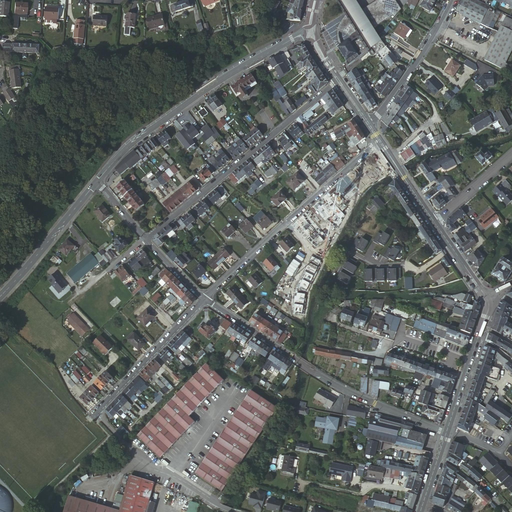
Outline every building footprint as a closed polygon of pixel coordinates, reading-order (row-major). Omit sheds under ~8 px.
[(195,0),(190,0),(171,6),(173,12),(197,5),(195,0)] [(379,55),(381,53),(374,43),(380,38),(375,30),(395,17),(397,19),(404,10),(396,0),(382,0),(366,16),(363,12),(356,0),(338,0),(348,16),(343,24),(341,28),(349,33),(353,39),(354,41),(369,30),(373,35),(365,42),(369,49),(365,52),(365,53),(360,57),(359,55),(349,62),(352,66),(358,62),(359,64),(372,54),(375,58),(379,55)] [(366,16),(382,0),(381,0),(363,12),(366,16)] [(419,2),(415,0),(411,0),(408,5),(417,10),(419,6),(414,4),(415,1),(419,3),(419,2)] [(425,5),(433,9),(436,5),(427,0),(427,2),(425,5)] [(483,2),(478,0),(460,0),(455,10),(491,29),(495,21),(500,12),(483,2)] [(511,0),(497,0),(500,1),(499,3),(503,5),(504,4),(511,7),(511,9),(511,0)] [(0,2),(0,17),(8,19),(9,3),(0,2)] [(17,4),(16,15),(27,17),(29,5),(17,4)] [(301,12),(302,7),(294,4),(293,7),(292,9),(297,11),(296,13),(301,14),(301,12)] [(430,15),(433,9),(425,5),(423,8),(422,10),(430,15)] [(46,7),(45,19),(45,24),(52,24),(53,24),(53,20),(59,21),(60,9),(46,7)] [(289,19),(300,21),(300,18),(301,14),(296,13),(297,11),(292,9),(289,19)] [(504,14),(500,12),(495,21),(499,23),(504,14)] [(127,15),(126,29),(136,30),(137,16),(127,15)] [(149,19),(152,31),(165,27),(163,16),(149,19)] [(98,17),(97,27),(110,28),(111,18),(98,17)] [(511,22),(504,18),(484,60),(506,70),(508,65),(505,63),(511,47),(511,22)] [(78,36),(79,36),(86,37),(87,23),(80,22),(79,22),(78,36)] [(405,40),(408,37),(411,30),(403,25),(397,35),(405,40)] [(349,33),(341,28),(339,31),(353,39),(349,33)] [(369,30),(354,41),(355,42),(363,38),(365,42),(373,35),(369,30)] [(381,53),(388,47),(382,39),(381,38),(380,38),(374,43),(381,53)] [(365,53),(365,52),(360,55),(350,42),(340,49),(349,62),(359,55),(360,57),(365,53)] [(13,45),(13,52),(39,53),(39,45),(13,45)] [(296,64),(298,67),(312,57),(307,48),(304,46),(294,49),(295,54),(300,52),(304,58),(299,61),(296,64)] [(386,60),(393,54),(388,47),(381,53),(386,60)] [(393,54),(386,60),(387,60),(392,67),(393,69),(400,63),(398,60),(393,54)] [(298,67),(301,71),(307,67),(307,68),(315,62),(312,57),(298,67)] [(310,78),(321,70),(315,62),(307,68),(311,73),(308,75),(309,76),(307,78),(308,79),(310,78)] [(464,68),(455,62),(447,73),(456,79),(464,68)] [(479,69),(476,64),(472,62),(470,67),(478,71),(479,69)] [(21,63),(11,65),(14,87),(23,85),(21,68),(22,68),(21,63)] [(399,69),(396,74),(402,79),(406,74),(399,69)] [(324,75),(321,70),(310,78),(313,82),(324,75)] [(350,78),(354,84),(361,80),(364,78),(363,78),(359,72),(350,78)] [(402,79),(396,74),(394,73),(391,77),(387,82),(395,88),(401,81),(402,79)] [(383,80),(387,82),(391,77),(388,74),(383,80)] [(327,80),(324,75),(313,82),(314,85),(316,88),(327,80)] [(495,76),(485,77),(478,85),(486,92),(489,88),(489,87),(496,87),(495,76)] [(233,89),(236,93),(237,95),(241,93),(257,84),(253,77),(245,82),(242,84),(233,89)] [(361,80),(354,84),(358,91),(365,86),(370,83),(365,77),(364,78),(361,80)] [(435,78),(428,84),(435,92),(434,93),(437,96),(445,89),(435,78)] [(330,85),(327,80),(316,88),(314,89),(311,91),(316,96),(330,85)] [(305,81),(293,92),(295,94),(302,88),(301,87),(306,82),(305,81)] [(274,86),(278,92),(283,88),(279,82),(274,86)] [(384,87),(380,92),(379,93),(388,98),(389,96),(395,88),(387,82),(385,85),(384,87)] [(370,83),(365,86),(370,93),(374,89),(370,83)] [(247,93),(258,86),(257,84),(241,93),(242,96),(244,100),(249,97),(247,93)] [(358,91),(363,98),(370,93),(365,86),(358,91)] [(11,87),(5,91),(10,99),(17,95),(11,87)] [(278,92),(281,95),(283,99),(287,96),(288,95),(283,88),(278,92)] [(415,92),(408,88),(405,92),(412,97),(412,98),(414,99),(414,100),(416,101),(420,96),(415,93),(415,92)] [(305,91),(304,89),(296,95),(295,96),(297,98),(298,98),(305,93),(304,92),(305,91)] [(456,96),(453,93),(452,91),(449,95),(453,100),(457,96),(456,96)] [(335,92),(325,100),(328,105),(338,97),(335,92)] [(370,93),(363,98),(367,105),(374,100),(371,94),(370,93)] [(407,104),(410,99),(403,94),(400,99),(407,104)] [(310,95),(300,103),(303,107),(310,101),(312,99),(310,95)] [(211,106),(218,101),(215,96),(208,102),(211,106)] [(332,110),(342,103),(338,97),(328,105),(329,106),(331,109),(332,110)] [(280,102),(290,117),(293,114),(286,104),(285,101),(283,99),(280,102)] [(403,109),(407,104),(400,99),(396,104),(403,109)] [(417,105),(413,101),(410,99),(407,104),(412,108),(414,110),(417,105)] [(379,107),(375,102),(374,100),(367,105),(372,112),(379,107)] [(223,107),(218,101),(211,106),(215,113),(223,107)] [(286,104),(293,114),(298,111),(290,101),(286,104)] [(336,115),(345,108),(342,103),(332,110),(333,112),(336,115)] [(320,104),(312,110),(315,114),(319,112),(318,110),(322,108),(321,107),(322,106),(320,104)] [(399,114),(403,109),(396,104),(391,111),(398,116),(399,114)] [(412,108),(407,104),(403,109),(407,114),(412,108)] [(199,113),(203,119),(209,114),(205,108),(199,113)] [(501,121),(497,115),(494,110),(472,123),(478,134),(498,122),(501,121)] [(511,121),(506,110),(497,115),(501,121),(504,127),(506,130),(511,126),(511,121)] [(394,121),(398,116),(391,111),(387,116),(394,121)] [(309,113),(304,118),(307,123),(308,124),(314,119),(313,118),(309,113)] [(385,119),(391,126),(394,121),(387,116),(385,119)] [(304,117),(299,121),(301,124),(303,127),(307,123),(304,118),(304,117)] [(222,130),(224,128),(229,125),(225,119),(218,124),(222,130)] [(301,124),(299,121),(292,127),(294,130),(298,126),(301,124)] [(324,127),(319,121),(315,124),(320,130),(324,127)] [(306,131),(306,132),(311,128),(308,124),(307,123),(303,127),(306,131)] [(359,128),(355,123),(344,129),(345,130),(346,132),(352,128),(354,131),(359,128)] [(320,130),(315,124),(311,128),(316,134),(320,130)] [(183,129),(185,130),(193,140),(200,134),(194,126),(192,128),(190,128),(188,125),(183,129)] [(212,130),(208,125),(203,130),(206,134),(212,130)] [(304,133),(298,126),(294,130),(300,137),(304,133)] [(306,132),(310,138),(316,134),(311,128),(306,132)] [(367,140),(359,128),(354,131),(348,135),(350,137),(351,139),(352,138),(357,146),(367,140)] [(260,141),(265,137),(259,129),(257,130),(254,133),(260,141)] [(189,151),(197,144),(193,140),(185,130),(177,137),(189,151)] [(210,139),(214,136),(216,135),(212,130),(206,134),(210,139)] [(300,137),(294,130),(290,133),(296,140),(300,137)] [(348,135),(346,132),(345,130),(342,133),(336,136),(340,141),(344,138),(348,135)] [(171,140),(166,132),(162,136),(167,143),(168,145),(169,144),(168,142),(171,140)] [(214,136),(217,140),(218,141),(223,137),(219,132),(216,135),(214,136)] [(254,133),(249,137),(250,137),(256,144),(260,141),(254,133)] [(432,144),(434,144),(429,137),(425,134),(420,138),(423,141),(427,138),(432,144)] [(293,142),(294,141),(288,135),(285,138),(286,139),(281,143),(288,152),(293,147),(292,146),(294,145),(292,143),(293,142)] [(169,146),(167,143),(162,136),(157,139),(165,149),(169,146)] [(210,139),(207,142),(210,146),(217,140),(214,136),(210,139)] [(201,147),(207,142),(203,137),(197,141),(201,147)] [(250,137),(249,137),(245,141),(251,148),(256,144),(250,137)] [(433,148),(435,147),(434,144),(432,144),(427,138),(423,141),(428,146),(423,148),(424,149),(425,152),(429,150),(433,148)] [(154,141),(149,144),(155,152),(159,149),(154,141)] [(238,145),(245,154),(249,150),(242,141),(239,144),(238,145)] [(298,152),(301,149),(294,141),(293,142),(298,149),(296,150),(298,152)] [(420,150),(421,149),(423,148),(428,146),(423,141),(418,144),(416,143),(415,144),(414,143),(409,147),(411,150),(415,155),(420,150)] [(155,152),(149,144),(145,148),(151,155),(155,152)] [(241,157),(245,154),(238,145),(236,146),(234,148),(241,157)] [(270,146),(265,149),(272,157),(276,153),(270,146)] [(141,152),(146,159),(151,155),(145,148),(141,152)] [(236,161),(241,157),(234,148),(233,149),(232,150),(229,152),(236,161)] [(263,151),(261,153),(268,160),(269,159),(271,161),(274,159),(272,157),(265,149),(263,151)] [(333,150),(330,152),(326,155),(333,164),(340,158),(333,150)] [(415,155),(411,150),(402,156),(408,164),(417,158),(416,157),(415,155)] [(468,158),(463,151),(458,152),(458,153),(464,161),(468,158)] [(141,152),(137,155),(143,162),(146,159),(141,152)] [(136,153),(124,162),(124,163),(130,170),(131,171),(143,162),(137,155),(136,153)] [(221,158),(227,165),(231,162),(225,154),(223,156),(220,153),(217,156),(220,159),(221,158)] [(268,160),(261,153),(257,156),(263,164),(267,161),(268,160)] [(464,161),(458,153),(454,156),(460,165),(465,163),(464,161)] [(486,157),(483,153),(477,159),(484,167),(494,158),(490,154),(486,157)] [(452,155),(430,165),(428,167),(433,174),(445,166),(447,170),(457,163),(452,155)] [(219,172),(227,165),(221,158),(220,159),(217,156),(210,161),(219,172)] [(263,164),(257,156),(253,159),(259,167),(263,164)] [(346,166),(349,163),(343,157),(341,159),(340,158),(333,164),(340,171),(346,166)] [(251,161),(246,165),(253,173),(257,169),(251,161)] [(428,167),(430,165),(428,162),(426,164),(427,165),(422,168),(428,178),(433,174),(428,167)] [(124,163),(117,171),(122,177),(130,170),(124,163)] [(169,172),(172,170),(173,169),(166,163),(163,166),(169,172)] [(246,166),(242,168),(249,176),(250,175),(253,173),(246,165),(246,166)] [(333,178),(339,173),(332,165),(324,173),(325,174),(316,182),(322,188),(333,178)] [(177,176),(181,173),(176,166),(173,169),(172,170),(177,176)] [(215,174),(210,167),(207,169),(213,176),(215,174)] [(249,176),(242,168),(238,171),(245,179),(247,177),(249,176)] [(213,176),(207,169),(204,171),(205,173),(204,174),(205,175),(202,177),(202,178),(206,182),(209,180),(209,179),(213,176)] [(275,169),(271,172),(275,177),(279,174),(275,169)] [(167,173),(172,179),(177,176),(172,170),(169,172),(168,172),(167,173)] [(245,179),(238,171),(234,174),(235,175),(231,178),(237,186),(241,182),(245,179)] [(168,183),(173,180),(172,179),(167,173),(164,175),(163,176),(168,183)] [(306,183),(299,175),(288,184),(295,192),(306,183)] [(163,176),(159,179),(163,185),(164,186),(165,187),(169,183),(168,183),(163,176)] [(445,178),(439,182),(441,186),(442,185),(447,182),(452,189),(456,187),(451,179),(447,181),(445,178)] [(194,181),(191,184),(198,192),(201,189),(194,181)] [(511,188),(511,186),(507,181),(499,188),(498,187),(494,192),(498,197),(499,196),(504,202),(502,204),(506,209),(511,203),(511,194),(509,191),(511,188)] [(122,193),(129,187),(125,182),(118,188),(122,193)] [(441,211),(458,197),(452,189),(447,182),(442,185),(449,194),(443,198),(442,198),(434,204),(439,211),(441,211)] [(396,183),(390,187),(394,193),(397,197),(398,198),(404,194),(396,183)] [(191,184),(186,188),(193,196),(198,192),(191,184)] [(226,184),(221,188),(228,195),(232,192),(226,184)] [(122,193),(126,198),(133,192),(129,187),(122,193)] [(186,188),(182,191),(189,200),(191,198),(193,196),(186,188)] [(221,188),(213,195),(219,202),(221,201),(223,200),(228,195),(221,188)] [(189,200),(182,191),(178,195),(185,203),(189,200)] [(133,192),(126,198),(130,203),(137,197),(133,192)] [(288,201),(282,193),(273,201),(280,208),(288,201)] [(407,199),(404,194),(398,198),(405,209),(411,205),(407,199)] [(174,198),(181,206),(185,203),(178,195),(174,198)] [(219,202),(213,195),(209,198),(215,206),(218,203),(219,202)] [(141,202),(137,197),(130,203),(134,208),(141,202)] [(176,210),(181,206),(174,198),(170,202),(176,210)] [(376,201),(375,202),(373,204),(380,213),(382,211),(386,208),(378,199),(376,201)] [(166,212),(156,201),(151,205),(161,217),(166,212)] [(146,207),(141,202),(134,208),(139,213),(146,207)] [(172,214),(176,210),(170,202),(165,206),(172,214)] [(205,203),(201,206),(207,213),(211,210),(205,203)] [(380,213),(373,204),(368,208),(371,212),(376,217),(380,213)] [(405,209),(413,219),(418,215),(411,205),(405,209)] [(104,206),(95,213),(104,224),(113,217),(104,206)] [(207,213),(201,206),(197,209),(197,210),(202,216),(203,217),(207,213)] [(468,215),(463,209),(453,218),(458,223),(460,221),(461,220),(462,221),(468,215)] [(501,217),(494,209),(483,218),(484,219),(481,222),(488,230),(501,217)] [(197,210),(194,212),(200,219),(202,216),(197,210)] [(259,224),(267,217),(263,213),(255,220),(259,224)] [(187,218),(193,225),(197,222),(191,214),(187,218)] [(413,219),(420,230),(425,226),(418,215),(413,219)] [(273,223),(267,217),(259,224),(265,231),(273,223)] [(183,221),(188,229),(193,225),(187,218),(183,221)] [(453,234),(458,230),(455,226),(455,224),(458,223),(453,218),(449,221),(448,227),(453,234)] [(181,219),(178,221),(186,231),(188,229),(183,221),(181,219)] [(255,228),(249,221),(241,228),(247,235),(255,228)] [(479,228),(475,223),(470,227),(465,230),(468,236),(471,234),(479,228)] [(238,232),(232,225),(224,232),(229,239),(238,232)] [(429,243),(435,240),(425,226),(420,230),(429,243)] [(170,227),(162,234),(166,239),(166,238),(168,240),(170,238),(171,239),(177,235),(170,227)] [(307,235),(297,229),(295,232),(305,238),(307,235)] [(465,230),(455,237),(459,244),(465,240),(469,237),(468,236),(465,230)] [(383,236),(379,244),(381,245),(386,247),(391,237),(385,233),(383,236)] [(166,239),(162,234),(155,240),(155,243),(160,248),(168,241),(166,239)] [(380,246),(381,245),(379,244),(383,236),(382,235),(381,237),(378,236),(375,242),(380,246)] [(121,238),(116,242),(120,246),(116,248),(121,254),(130,247),(127,243),(125,244),(121,238)] [(467,243),(461,247),(466,253),(479,245),(474,238),(467,243)] [(362,242),(357,250),(359,251),(364,253),(370,243),(363,239),(362,242)] [(295,248),(288,240),(282,246),(289,254),(295,248)] [(429,243),(438,256),(444,252),(435,240),(429,243)] [(359,252),(359,251),(357,250),(362,242),(361,241),(360,243),(357,242),(353,248),(359,252)] [(69,242),(61,252),(68,258),(77,248),(69,242)] [(389,259),(391,260),(395,262),(401,252),(395,248),(393,251),(389,259)] [(226,250),(218,258),(224,264),(232,257),(226,250)] [(390,261),(391,260),(389,259),(393,251),(392,250),(391,252),(388,251),(384,257),(390,261)] [(107,255),(104,251),(100,254),(101,254),(102,255),(105,259),(109,264),(112,262),(116,259),(112,254),(111,252),(107,255)] [(137,258),(141,263),(141,262),(148,256),(145,252),(137,258)] [(168,256),(175,263),(179,258),(172,252),(168,256)] [(479,252),(470,259),(474,265),(483,257),(482,256),(479,252)] [(101,264),(96,258),(93,254),(69,274),(77,283),(101,264)] [(104,268),(109,264),(105,259),(102,255),(101,254),(96,258),(101,264),(104,268)] [(185,255),(184,254),(177,262),(184,268),(188,265),(183,261),(186,258),(184,256),(185,255)] [(454,267),(447,257),(444,260),(449,268),(454,267)] [(482,267),(486,260),(484,258),(483,257),(474,265),(475,266),(476,268),(480,269),(482,267)] [(133,269),(141,263),(137,258),(130,265),(133,269)] [(224,264),(218,258),(210,265),(216,271),(224,264)] [(279,267),(272,259),(266,264),(273,272),(279,267)] [(347,264),(348,265),(349,263),(356,268),(357,266),(355,265),(356,262),(350,259),(347,264)] [(511,274),(511,264),(505,259),(494,275),(506,283),(511,274)] [(348,265),(345,270),(351,273),(353,274),(355,276),(359,269),(356,268),(349,263),(348,265)] [(449,275),(443,265),(430,274),(436,283),(449,275)] [(200,280),(208,272),(202,266),(194,273),(200,280)] [(158,269),(152,274),(155,278),(162,272),(158,269)] [(341,275),(342,275),(343,274),(350,278),(351,277),(349,276),(351,273),(345,270),(344,269),(341,275)] [(168,285),(175,278),(168,270),(161,277),(163,279),(160,283),(165,288),(168,285)] [(59,272),(50,279),(54,284),(54,285),(60,293),(62,293),(65,291),(65,289),(68,286),(62,278),(63,278),(59,272)] [(342,275),(339,280),(349,286),(353,279),(350,278),(343,274),(342,275)] [(264,284),(256,276),(250,282),(257,290),(264,284)] [(168,285),(172,289),(179,282),(178,280),(175,278),(168,285)] [(172,289),(176,292),(183,285),(179,282),(172,289)] [(183,285),(176,292),(174,294),(178,298),(179,296),(187,289),(183,285)] [(144,289),(141,287),(134,294),(136,297),(144,289)] [(187,289),(179,296),(183,300),(191,293),(187,289)] [(228,294),(235,302),(242,297),(235,289),(228,294)] [(183,300),(187,304),(194,297),(191,293),(183,300)] [(159,295),(153,301),(156,303),(162,297),(159,295)] [(471,305),(473,297),(468,295),(467,297),(465,303),(471,305)] [(194,297),(187,304),(191,308),(198,302),(197,299),(194,297)] [(242,297),(235,302),(243,310),(249,305),(242,297)] [(426,299),(425,299),(423,307),(441,313),(443,307),(443,304),(426,299)] [(446,300),(442,299),(440,299),(439,301),(449,305),(454,307),(456,308),(467,312),(469,307),(469,306),(463,304),(462,305),(454,302),(454,301),(447,299),(446,300)] [(479,304),(477,303),(475,308),(470,306),(470,307),(469,307),(467,312),(479,316),(482,309),(479,304)] [(500,309),(499,312),(510,318),(510,317),(511,312),(511,307),(510,306),(504,303),(501,304),(500,309)] [(388,306),(385,305),(382,313),(388,315),(391,307),(388,306)] [(467,312),(456,308),(454,314),(465,318),(467,312)] [(149,311),(139,320),(146,327),(156,318),(149,311)] [(342,321),(347,322),(351,313),(346,311),(342,321)] [(479,316),(467,312),(465,318),(465,320),(476,324),(479,316)] [(499,312),(497,317),(509,323),(510,318),(499,312)] [(351,313),(347,322),(352,324),(356,315),(354,314),(352,314),(351,313)] [(415,329),(468,349),(470,343),(449,335),(450,333),(422,323),(425,317),(415,313),(413,320),(418,323),(415,329)] [(395,318),(389,315),(386,325),(392,327),(395,318)] [(69,321),(75,327),(82,321),(80,320),(79,321),(75,316),(69,321)] [(256,327),(262,319),(258,316),(252,324),(256,327)] [(355,325),(360,327),(364,317),(358,316),(355,325)] [(364,317),(360,327),(365,328),(369,319),(364,317)] [(470,343),(473,334),(461,330),(458,329),(452,327),(446,325),(440,322),(436,321),(425,317),(422,323),(450,333),(449,335),(470,343)] [(440,322),(446,325),(448,318),(441,317),(440,322)] [(497,317),(493,330),(503,336),(505,331),(508,323),(509,323),(497,317)] [(395,318),(392,327),(391,331),(398,333),(401,325),(402,320),(395,318)] [(266,322),(262,319),(256,327),(261,330),(266,322)] [(473,334),(476,324),(465,320),(461,330),(473,334)] [(82,321),(75,327),(83,337),(90,331),(87,328),(88,327),(82,321)] [(222,327),(228,331),(233,324),(228,321),(222,327)] [(265,333),(271,325),(266,322),(261,330),(265,333)] [(275,328),(271,325),(265,333),(270,336),(275,328)] [(378,327),(377,326),(372,325),(370,330),(382,334),(384,329),(378,327)] [(203,327),(200,330),(202,332),(201,333),(209,340),(217,332),(212,327),(211,329),(209,326),(207,329),(206,328),(205,329),(203,327)] [(229,334),(233,337),(239,329),(235,326),(229,334)] [(276,328),(275,328),(270,336),(272,337),(274,339),(280,331),(276,328)] [(239,329),(233,337),(236,339),(238,340),(244,331),(239,329)] [(248,334),(244,331),(238,340),(239,341),(242,343),(248,334)] [(280,331),(274,339),(279,342),(284,334),(280,331)] [(184,332),(180,336),(187,342),(191,339),(184,332)] [(97,334),(91,341),(95,344),(102,337),(98,334),(97,334)] [(252,337),(248,334),(242,343),(246,346),(252,337)] [(284,334),(279,342),(283,345),(289,337),(284,334)] [(136,335),(130,341),(140,352),(147,346),(136,335)] [(511,346),(491,335),(489,341),(490,342),(489,343),(496,346),(496,345),(511,354),(511,346)] [(180,336),(177,339),(184,346),(184,345),(187,342),(180,336)] [(114,350),(102,337),(95,344),(107,357),(114,350)] [(176,341),(173,343),(180,350),(182,348),(184,346),(177,339),(176,341)] [(254,351),(259,342),(258,341),(255,339),(249,348),(250,348),(254,351)] [(264,345),(259,342),(254,351),(257,353),(258,353),(264,345)] [(180,350),(173,343),(169,348),(176,354),(177,353),(180,350)] [(268,347),(264,345),(258,353),(256,356),(259,358),(261,356),(262,356),(268,347)] [(272,351),(268,347),(262,356),(267,359),(272,351)] [(497,352),(487,347),(481,363),(493,368),(496,368),(496,367),(499,360),(511,373),(511,364),(510,363),(497,352)] [(166,350),(163,354),(170,360),(172,358),(173,357),(166,350)] [(79,352),(77,354),(82,360),(85,358),(79,352)] [(231,352),(226,360),(229,362),(234,354),(231,352)] [(280,356),(275,353),(269,363),(267,362),(263,368),(269,372),(272,367),(274,364),(280,356)] [(161,356),(159,357),(166,364),(168,362),(170,360),(163,354),(161,356)] [(238,362),(240,359),(241,358),(236,355),(231,363),(234,365),(235,366),(236,365),(238,362)] [(390,355),(387,362),(393,365),(396,357),(390,355)] [(284,358),(280,356),(274,364),(277,366),(275,369),(276,370),(278,367),(284,358)] [(396,357),(393,365),(394,365),(398,366),(399,366),(402,359),(396,357)] [(289,361),(284,358),(278,367),(276,370),(278,371),(280,368),(283,370),(289,361)] [(240,371),(246,363),(240,359),(238,362),(236,365),(239,367),(238,370),(240,371)] [(384,361),(375,359),(374,366),(383,368),(384,361)] [(405,368),(408,361),(402,359),(399,366),(397,371),(403,372),(405,368)] [(188,360),(185,363),(191,369),(194,365),(188,360)] [(293,364),(289,361),(283,370),(287,373),(293,364)] [(414,363),(408,361),(405,368),(405,369),(411,371),(414,363)] [(152,365),(159,372),(163,368),(156,362),(152,365)] [(419,365),(414,363),(411,371),(417,373),(419,365)] [(479,370),(477,374),(487,378),(489,379),(493,368),(481,363),(479,370)] [(155,376),(159,372),(152,365),(149,369),(155,376)] [(183,365),(180,368),(186,373),(189,371),(183,365)] [(208,365),(199,374),(217,391),(226,381),(208,365)] [(417,373),(418,373),(422,375),(425,367),(419,365),(417,373)] [(422,375),(424,375),(428,377),(431,369),(425,367),(422,375)] [(496,368),(493,368),(489,379),(498,382),(502,371),(501,369),(496,367),(496,368)] [(375,368),(374,377),(379,378),(379,375),(390,377),(390,370),(375,368)] [(149,369),(145,373),(152,380),(155,376),(149,369)] [(428,377),(429,377),(430,378),(430,377),(435,378),(437,372),(431,369),(428,377)] [(248,370),(244,377),(248,379),(252,373),(248,370)] [(74,374),(76,377),(80,381),(83,379),(76,372),(74,374)] [(435,378),(436,379),(443,381),(446,375),(443,374),(437,372),(435,378)] [(103,377),(110,384),(114,380),(107,373),(103,377)] [(145,373),(141,376),(148,383),(152,380),(145,373)] [(417,374),(415,379),(422,382),(424,375),(422,375),(418,373),(417,374)] [(191,383),(208,399),(217,391),(199,374),(191,383)] [(487,378),(477,374),(476,378),(486,383),(487,378)] [(455,385),(457,379),(446,375),(443,381),(446,382),(455,385)] [(77,385),(81,382),(80,381),(76,377),(72,379),(77,385)] [(103,377),(99,381),(106,388),(110,384),(103,377)] [(139,378),(136,382),(143,389),(146,386),(147,385),(139,378)] [(476,378),(474,384),(483,388),(484,387),(486,383),(476,378)] [(436,379),(433,388),(442,392),(446,382),(443,381),(436,379)] [(106,388),(99,381),(95,385),(103,392),(106,388)] [(132,385),(139,392),(141,391),(143,389),(136,382),(132,385)] [(452,395),(455,385),(446,382),(442,392),(452,395)] [(191,383),(182,392),(200,408),(208,399),(191,383)] [(391,385),(381,383),(380,387),(380,390),(390,392),(390,391),(391,385)] [(472,389),(481,394),(483,388),(474,384),(472,389)] [(129,389),(136,396),(138,394),(139,392),(132,385),(129,389)] [(100,395),(93,388),(89,392),(96,399),(100,395)] [(132,400),(136,396),(129,389),(125,393),(132,400)] [(471,392),(470,394),(480,398),(480,397),(481,394),(472,389),(471,392)] [(253,391),(245,402),(272,420),(280,409),(253,391)] [(96,399),(89,392),(86,396),(93,402),(96,399)] [(173,401),(191,417),(200,408),(182,392),(173,401)] [(327,395),(320,392),(315,401),(332,409),(337,400),(327,395)] [(430,401),(432,395),(424,392),(421,398),(430,401)] [(469,400),(477,404),(478,402),(480,398),(470,394),(469,400)] [(89,406),(93,402),(86,396),(82,400),(89,406)] [(122,396),(118,400),(125,407),(129,410),(133,406),(129,403),(130,403),(122,396)] [(450,400),(440,397),(439,402),(448,405),(450,400)] [(424,406),(428,407),(430,401),(421,398),(419,404),(424,406)] [(118,400),(115,403),(122,410),(124,413),(125,413),(125,414),(129,410),(125,407),(118,400)] [(480,406),(477,404),(469,400),(466,406),(478,411),(480,406)] [(173,401),(164,410),(188,433),(197,423),(191,417),(173,401)] [(483,408),(487,410),(490,405),(491,403),(487,401),(483,408)] [(239,412),(265,430),(272,420),(245,402),(239,412)] [(437,407),(446,410),(448,405),(439,402),(437,407)] [(115,403),(111,407),(118,414),(121,412),(122,410),(115,403)] [(487,410),(501,420),(504,421),(509,424),(511,421),(511,417),(490,405),(487,410)] [(465,409),(477,415),(478,411),(466,406),(465,409)] [(480,406),(478,411),(485,416),(486,421),(497,429),(499,426),(498,424),(501,420),(487,410),(483,408),(481,406),(480,406)] [(118,414),(111,407),(108,411),(108,412),(115,418),(118,414)] [(422,413),(438,418),(440,411),(431,408),(428,407),(427,409),(424,408),(422,413)] [(464,412),(464,413),(475,418),(477,415),(465,409),(464,412)] [(156,419),(179,442),(188,433),(164,410),(156,419)] [(359,419),(364,420),(365,414),(349,411),(348,417),(351,418),(359,419)] [(440,411),(438,418),(435,424),(441,426),(445,413),(440,411)] [(113,420),(115,418),(108,412),(106,413),(113,420)] [(239,412),(231,423),(258,441),(265,430),(239,412)] [(462,417),(474,423),(475,418),(464,413),(462,417)] [(413,432),(414,429),(414,427),(397,421),(394,420),(383,418),(383,416),(377,415),(375,423),(387,426),(408,431),(413,432)] [(461,422),(472,428),(474,423),(462,417),(461,422)] [(328,420),(318,418),(316,427),(327,429),(324,443),(333,445),(335,430),(337,430),(339,420),(329,418),(328,420)] [(359,419),(351,418),(348,429),(356,431),(359,419)] [(156,419),(147,428),(170,451),(179,442),(156,419)] [(423,436),(413,432),(408,431),(387,426),(375,423),(372,422),(370,430),(368,438),(367,439),(370,440),(375,441),(384,443),(404,447),(421,452),(423,452),(428,435),(426,434),(424,434),(423,436)] [(458,429),(470,434),(472,428),(461,422),(459,428),(458,429)] [(225,433),(251,451),(258,441),(231,423),(225,433)] [(122,428),(118,432),(122,437),(126,432),(122,428)] [(170,451),(147,428),(139,437),(162,459),(170,451)] [(225,433),(217,444),(244,462),(249,455),(251,451),(225,433)] [(490,433),(486,437),(494,445),(498,440),(490,433)] [(381,451),(381,448),(382,448),(383,443),(375,441),(374,443),(370,442),(367,456),(375,458),(377,452),(378,452),(379,450),(381,451)] [(455,443),(453,449),(463,453),(464,450),(460,449),(461,446),(455,443)] [(210,454),(237,472),(244,462),(217,444),(210,454)] [(299,445),(297,452),(309,455),(310,450),(311,447),(299,445)] [(452,448),(450,454),(461,460),(465,462),(474,469),(476,466),(467,460),(462,457),(464,453),(463,453),(453,449),(452,448)] [(310,450),(309,455),(329,458),(330,454),(310,450)] [(210,454),(204,464),(231,482),(237,472),(210,454)] [(449,458),(448,461),(459,467),(459,466),(461,460),(450,454),(449,458)] [(491,472),(499,465),(500,464),(497,460),(496,461),(489,454),(481,462),(491,472)] [(293,469),(295,459),(285,457),(285,458),(281,457),(280,458),(280,461),(278,462),(278,465),(279,466),(278,469),(279,470),(282,471),(281,476),(294,479),(296,470),(293,469)] [(401,473),(409,475),(425,478),(429,460),(418,457),(415,468),(401,465),(399,472),(401,473)] [(392,471),(394,464),(394,462),(387,460),(386,462),(383,462),(382,469),(392,471)] [(471,468),(464,463),(461,467),(467,472),(471,468)] [(231,482),(204,464),(196,475),(223,493),(231,482)] [(394,464),(392,471),(396,472),(399,472),(401,465),(394,464)] [(458,471),(446,464),(445,469),(454,476),(458,471)] [(334,465),(332,472),(333,472),(353,476),(354,469),(334,465)] [(499,465),(491,472),(497,478),(507,469),(504,466),(502,468),(499,465)] [(382,469),(376,468),(371,467),(369,478),(379,480),(380,478),(384,479),(385,478),(394,480),(396,472),(392,471),(382,469)] [(445,469),(441,479),(453,485),(456,478),(454,476),(445,469)] [(507,469),(497,478),(503,485),(503,484),(510,478),(507,474),(510,472),(507,469)] [(483,478),(473,470),(469,475),(479,483),(483,478)] [(333,472),(332,472),(332,475),(344,478),(347,478),(345,482),(352,484),(353,476),(333,472)] [(422,483),(425,478),(409,475),(401,473),(400,476),(401,476),(409,478),(411,479),(410,480),(422,483)] [(469,479),(460,473),(456,478),(462,482),(465,484),(469,479)] [(131,477),(120,511),(147,511),(150,502),(156,484),(131,477)] [(510,478),(503,484),(509,490),(511,487),(511,478),(511,477),(510,478)] [(440,484),(439,486),(450,490),(453,485),(441,479),(440,484)] [(465,484),(476,493),(480,488),(469,479),(465,484)] [(413,491),(419,493),(422,483),(410,480),(407,489),(413,491)] [(439,486),(436,494),(448,498),(450,490),(439,486)] [(480,489),(476,493),(483,500),(487,496),(480,489)] [(251,495),(246,494),(244,504),(249,505),(249,507),(254,508),(258,492),(252,491),(251,495)] [(413,511),(418,497),(412,494),(407,508),(413,511)] [(433,505),(444,509),(448,498),(436,494),(433,505)] [(375,495),(373,502),(375,502),(383,504),(389,505),(392,506),(393,506),(396,507),(397,502),(397,500),(393,499),(393,501),(391,500),(391,499),(389,498),(375,495)] [(492,501),(487,496),(483,500),(489,505),(492,501)] [(270,497),(267,510),(274,511),(278,511),(282,500),(270,497)] [(454,497),(452,503),(465,510),(468,505),(454,497)] [(119,511),(122,504),(116,503),(113,510),(70,498),(65,511),(119,511)] [(154,511),(157,504),(150,502),(147,511),(154,511)] [(413,511),(403,509),(399,508),(396,507),(393,506),(392,506),(389,505),(383,504),(375,502),(374,506),(376,506),(376,507),(397,511),(413,511)] [(197,511),(199,504),(193,503),(190,511),(197,511)] [(454,511),(463,511),(465,510),(452,503),(450,509),(454,511)]
